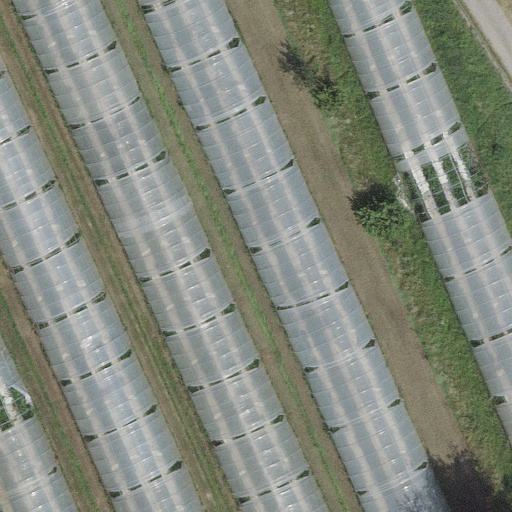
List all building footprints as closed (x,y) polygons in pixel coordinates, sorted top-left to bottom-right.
[(318,511),(93,0),(6,0),(231,511),(318,511)] [(445,511),(222,0),(132,0),(355,511),(445,511)] [(511,246),(410,0),(323,0),(511,455),(511,246)] [(190,511),(0,85),(0,281),(102,511),(190,511)] [(68,511),(0,356),(0,511),(68,511)]
